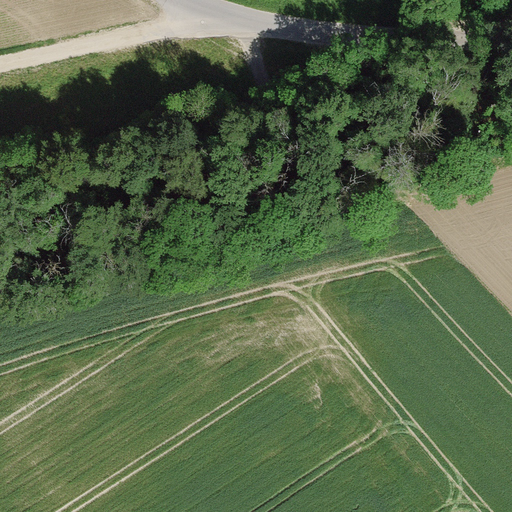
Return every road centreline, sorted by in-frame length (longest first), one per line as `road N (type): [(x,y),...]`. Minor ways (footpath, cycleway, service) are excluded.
road 1 (residential): [(511,22),(304,31),(238,25),(180,0)]
road 2 (track): [(238,25),(0,67)]
